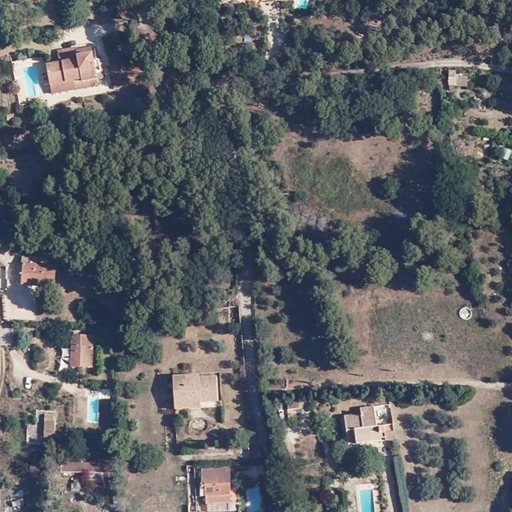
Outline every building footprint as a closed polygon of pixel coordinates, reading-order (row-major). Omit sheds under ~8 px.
[(79,60),(78,52),(78,49),(58,52),(60,63),(79,60)] [(92,50),(84,52),(90,87),(96,86),(95,75),(101,73),(99,61),(93,62),(92,50)] [(90,87),(84,52),(78,52),(79,60),(60,63),(46,65),(49,85),(82,80),(83,84),(86,83),(87,88),(90,87)] [(457,76),(457,87),(468,88),(468,77),(457,76)] [(51,93),(87,88),(86,83),(83,84),(82,80),(49,85),(51,93)] [(35,279),(35,286),(54,288),(57,268),(38,266),(39,259),(22,258),(21,267),(24,268),(23,278),(35,279)] [(463,307),(462,316),(471,317),(472,308),(463,307)] [(98,347),(98,336),(74,336),(73,367),(95,368),(96,347),(98,347)] [(200,397),(200,401),(219,401),(218,376),(199,377),(199,375),(173,376),(174,398),(200,397)] [(201,408),(200,401),(200,397),(174,398),(175,409),(201,408)] [(306,401),(293,402),(293,410),(293,414),(304,413),(304,410),(307,410),(306,401)] [(353,434),(354,442),(393,436),(391,422),(374,424),(371,403),(357,405),(358,413),(341,415),(344,436),(353,434)] [(44,441),(53,441),(55,418),(45,418),(44,441)] [(345,444),(354,442),(353,434),(344,436),(345,444)] [(119,475),(118,465),(64,464),(64,473),(119,475)] [(252,467),(253,475),(264,474),(263,466),(252,467)] [(230,482),(229,469),(203,470),(204,483),(230,482)] [(231,502),(230,484),(201,485),(201,494),(205,494),(206,503),(231,502)]
